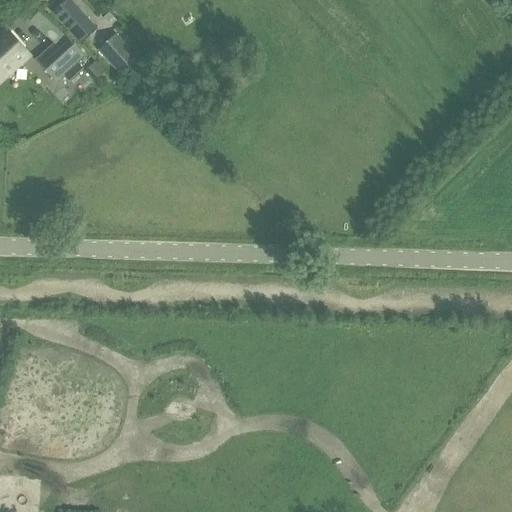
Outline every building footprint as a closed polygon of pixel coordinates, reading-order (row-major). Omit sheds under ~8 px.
[(37,0),(36,0),(28,8),(53,35),(62,26),(37,0)] [(81,43),(97,29),(70,0),(66,0),(53,12),(81,43)] [(34,44),(42,36),(28,22),(20,29),(34,44)] [(85,56),(75,44),(65,33),(35,60),(55,82),(85,56)] [(98,50),(119,73),(121,75),(139,58),(116,33),(98,50)] [(10,34),(0,42),(0,81),(8,75),(6,74),(28,54),(10,34)]
